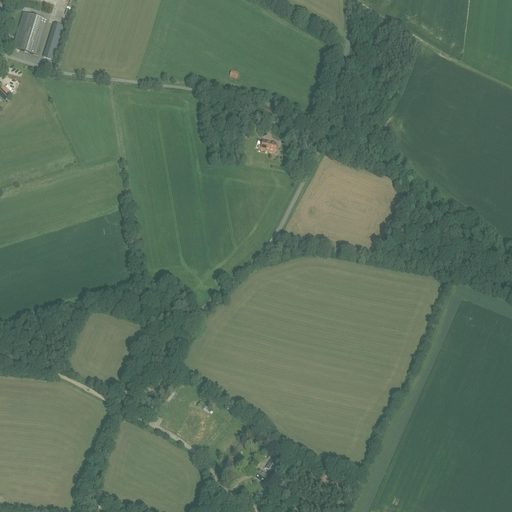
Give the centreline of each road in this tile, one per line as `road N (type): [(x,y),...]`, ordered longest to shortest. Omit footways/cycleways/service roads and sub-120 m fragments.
road 1 (unclassified): [(75,511),(116,404),(273,240),(327,131)]
road 2 (unclassified): [(327,131),(265,103),(65,73),(0,51)]
road 3 (track): [(0,355),(75,383),(175,436),(222,488)]
road 4 (track): [(357,0),(438,51),(511,84)]
road 5 (unclassified): [(327,131),(350,40),(348,0)]
